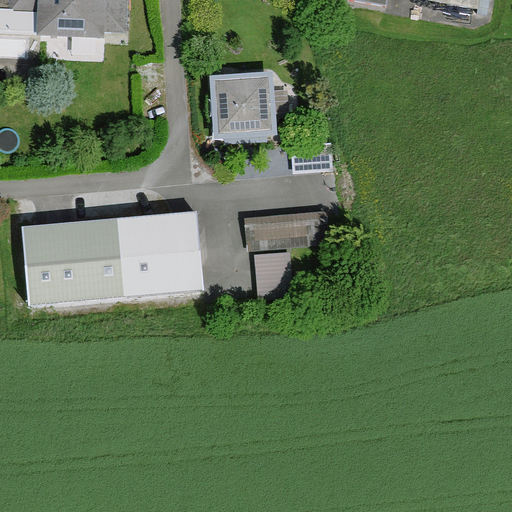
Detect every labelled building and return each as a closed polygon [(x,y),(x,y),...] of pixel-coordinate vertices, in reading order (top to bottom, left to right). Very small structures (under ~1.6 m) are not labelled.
[(0,0),(0,64),(40,66),(41,41),(104,44),(105,37),(127,38),(128,0),(0,0)] [(434,0),(478,9),(480,0),(434,0)] [(208,83),(213,153),(275,148),(270,78),(208,83)] [(328,217),(245,222),(247,254),(330,249),(328,217)] [(194,218),(20,234),(27,314),(202,298),(194,218)] [(290,261),(253,265),(258,307),(294,303),(290,261)]
